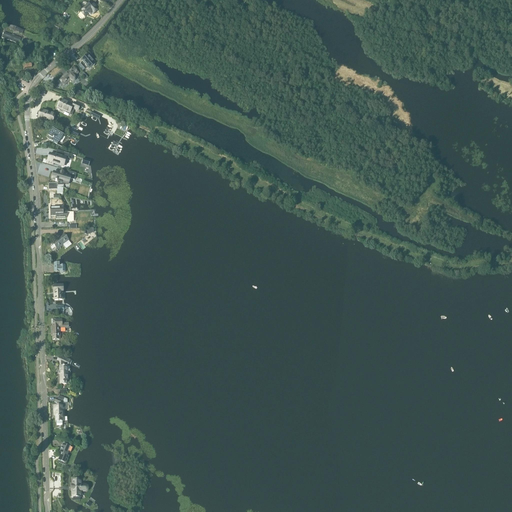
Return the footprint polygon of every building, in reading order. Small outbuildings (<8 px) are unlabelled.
[(81,13),(78,15),(82,19),(85,17),(86,18),(89,15),(90,16),(91,15),(92,14),(92,13),(94,14),(98,10),(91,2),(88,5),(88,4),(87,3),(86,3),(84,3),(83,3),(82,4),(82,5),(81,6),(81,7),(82,8),(83,10),(81,12),(81,13)] [(3,32),(2,38),(19,44),(21,38),(3,32)] [(89,69),(95,65),(87,56),(82,60),(89,69)] [(66,75),(59,81),(62,86),(69,80),(70,81),(72,81),(74,81),(75,80),(76,79),(76,78),(76,77),(79,74),(75,70),(77,69),(75,67),(69,72),(68,72),(66,74),(66,75)] [(74,103),(73,106),(61,100),(57,107),(58,108),(57,109),(64,113),(65,111),(69,113),(72,108),(77,111),(80,106),(74,103)] [(38,118),(52,123),(55,115),(41,110),(38,118)] [(52,129),(48,136),(51,138),(49,140),(57,145),(62,135),(55,131),(52,129)] [(50,155),(47,163),(53,165),(53,163),(62,166),(64,167),(66,159),(66,157),(67,154),(73,156),(76,157),(76,156),(57,150),(55,155),(53,154),(53,156),(50,155)] [(54,172),(52,180),(55,181),(55,182),(57,182),(58,187),(63,186),(64,184),(68,185),(69,179),(74,181),(76,174),(69,172),(67,176),(64,175),(65,174),(60,172),(59,174),(54,172)] [(57,184),(49,184),(49,190),(57,190),(57,194),(63,194),(63,187),(57,187),(57,184)] [(50,208),(50,216),(56,216),(56,220),(57,220),(66,220),(67,222),(72,222),(72,212),(66,213),(65,213),(63,213),(63,212),(63,208),(60,208),(50,208)] [(68,241),(63,235),(60,237),(61,238),(58,240),(58,239),(52,244),(57,250),(62,245),(68,241)] [(59,266),(59,263),(54,263),(54,267),(54,273),(65,272),(65,266),(59,266)] [(57,286),(53,286),(54,297),(54,296),(54,300),(56,300),(63,300),(62,295),(64,292),(64,291),(64,286),(57,286)] [(56,321),(56,320),(51,320),(51,324),(52,324),(53,324),(53,327),(51,327),(51,333),(52,333),(53,340),(59,340),(59,332),(61,332),(60,328),(68,328),(68,323),(62,324),(61,321),(56,321)] [(69,361),(61,357),(61,359),(59,358),(57,361),(60,362),(60,380),(60,384),(67,384),(67,380),(67,365),(69,361)] [(67,400),(58,396),(57,399),(56,399),(54,403),(58,404),(58,410),(54,411),(54,413),(55,413),(55,422),(55,425),(62,425),(62,422),(62,418),(63,417),(63,410),(67,410),(67,400)] [(66,456),(70,448),(64,446),(62,450),(60,450),(59,453),(61,454),(58,461),(64,463),(65,459),(66,456)] [(80,481),(73,481),(73,486),(71,486),(71,492),(72,492),(72,498),(80,498),(80,492),(85,492),(86,491),(87,491),(88,490),(88,489),(88,487),(87,486),(86,486),(85,486),(80,486),(80,481)]
